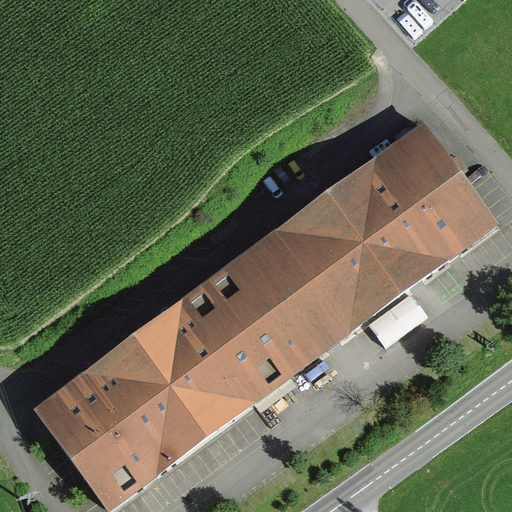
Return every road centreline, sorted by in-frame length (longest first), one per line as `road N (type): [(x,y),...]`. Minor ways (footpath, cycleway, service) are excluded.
road 1 (unknown): [(441,93),(0,406)]
road 2 (unclassified): [(203,511),(511,292)]
road 3 (residential): [(511,175),(353,0)]
road 4 (tertiary): [(511,378),(326,511)]
